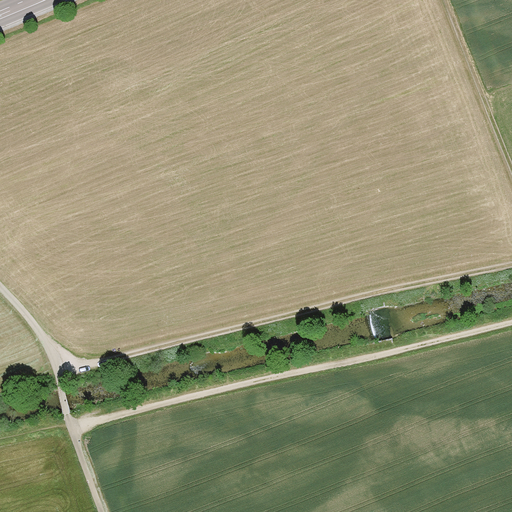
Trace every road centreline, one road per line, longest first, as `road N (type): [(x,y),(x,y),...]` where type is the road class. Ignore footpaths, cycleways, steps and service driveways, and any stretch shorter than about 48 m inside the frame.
road 1 (track): [(511,266),(59,371)]
road 2 (track): [(511,323),(68,419)]
road 3 (track): [(0,286),(48,346),(68,419)]
